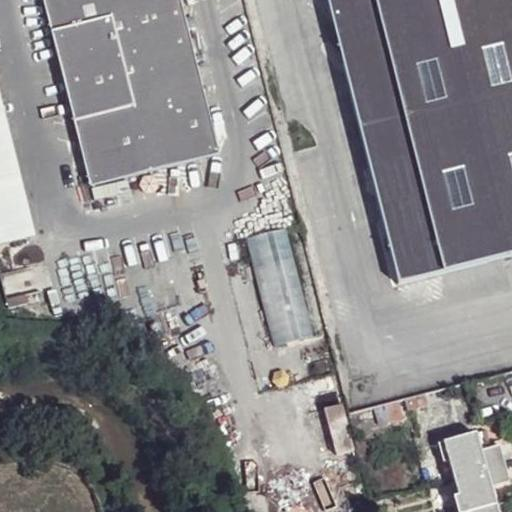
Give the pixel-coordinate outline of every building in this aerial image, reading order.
[(43,0),(89,186),(217,155),(178,0),(43,0)] [(511,0),(327,0),(396,281),(442,271),(446,291),(493,281),(489,264),(511,258),(511,0)] [(0,245),(34,237),(0,106),(0,245)] [(271,346),(312,335),(283,226),(242,236),(271,346)] [(483,432),(475,435),(479,452),(488,451),(483,432)] [(475,435),(441,443),(447,464),(455,499),(457,499),(460,511),(496,511),(490,488),(497,486),(509,483),(501,449),(488,451),(479,452),(475,435)] [(441,443),(435,445),(441,464),(447,464),(441,443)] [(502,511),(497,486),(490,488),(496,511),(502,511)] [(455,499),(450,500),(452,511),(460,511),(457,499),(455,499)]
